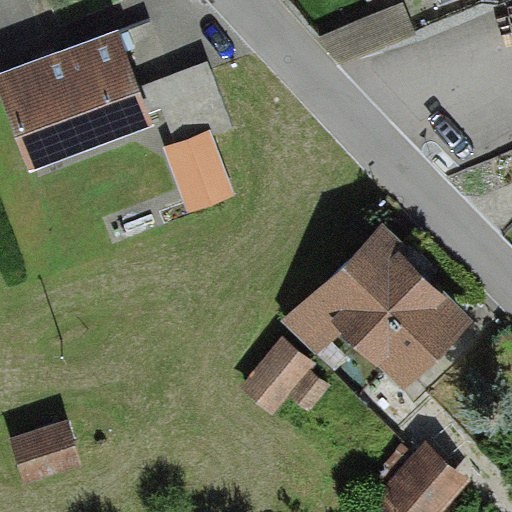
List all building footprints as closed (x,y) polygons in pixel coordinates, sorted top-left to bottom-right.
[(404,5),(316,37),(339,63),(416,35),(404,5)] [(119,28),(0,73),(0,96),(30,174),(156,126),(119,28)] [(210,130),(165,148),(189,212),(235,195),(210,130)] [(449,304),(367,221),(279,308),(307,336),(336,308),(390,362),(449,304)] [(321,379),(277,338),(242,374),(265,396),(279,381),(300,401),(321,379)] [(61,417),(10,418),(8,453),(63,451),(61,417)] [(405,511),(445,465),(415,440),(356,511),(357,511),(405,511)]
